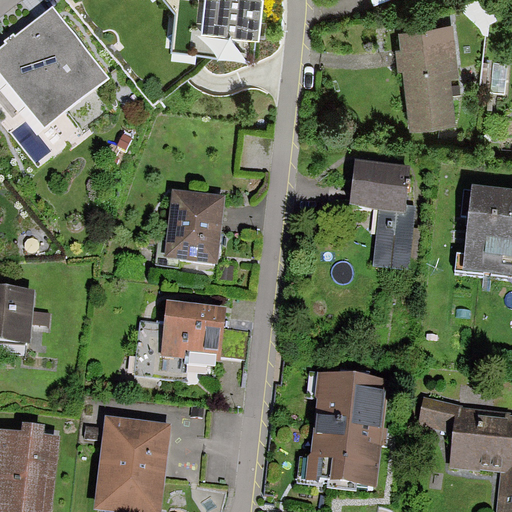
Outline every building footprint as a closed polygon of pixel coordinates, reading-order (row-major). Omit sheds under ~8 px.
[(169,0),(178,10),(173,48),(255,58),(262,0),(169,0)] [(0,98),(14,116),(28,105),(47,129),(110,80),(55,9),(0,51),(0,98)] [(453,25),(399,31),(400,46),(395,46),(398,68),(405,67),(411,130),(454,126),(450,78),(458,77),(453,25)] [(409,166),(356,160),(350,204),(379,209),(374,267),(408,271),(413,206),(407,206),(409,166)] [(226,193),(172,188),(169,224),(160,223),(157,265),(181,267),(182,261),(220,264),(226,193)] [(511,192),(472,189),(465,257),(458,256),(456,273),(511,279),(511,192)] [(36,290),(0,286),(0,340),(30,344),(32,325),(34,312),(36,290)] [(225,307),(164,302),(162,322),(142,320),(136,375),(186,380),(188,358),(217,361),(220,361),(225,307)] [(50,314),(34,312),(32,325),(49,327),(50,314)] [(388,382),(310,372),(307,398),(319,399),(312,456),(303,455),(300,480),(322,483),(323,478),(376,484),(388,382)] [(485,409),(462,407),(425,399),(419,431),(454,438),(451,470),(499,474),(495,511),(511,511),(511,419),(485,417),(485,409)] [(158,511),(169,424),(102,416),(91,511),(100,511),(158,511)] [(0,511),(50,511),(59,436),(41,434),(41,427),(23,425),(22,434),(0,431),(0,511)]
